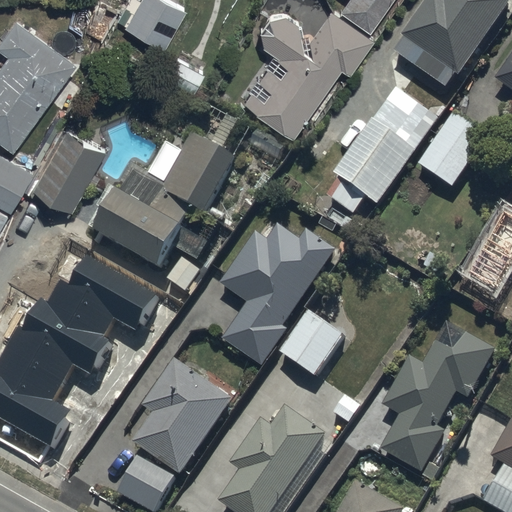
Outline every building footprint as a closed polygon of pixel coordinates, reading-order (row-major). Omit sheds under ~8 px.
[(126,9),(117,24),(164,51),(187,12),(165,0),(142,0),(134,14),(126,9)] [(370,35),(396,0),(351,0),(341,13),(370,35)] [(500,0),(433,0),(404,41),(460,80),(511,7),(500,0)] [(299,37),(296,23),(290,17),(271,22),(261,37),(264,51),(273,58),(247,91),(250,93),(243,103),(291,141),(341,71),(348,76),(373,41),(331,12),(312,39),(311,34),(299,37)] [(0,143),(14,153),(77,68),(15,22),(0,42),(0,53),(6,58),(0,66),(0,143)] [(176,59),(164,80),(194,96),(205,75),(176,59)] [(511,66),(499,86),(511,94),(511,66)] [(441,126),(399,96),(337,181),(346,188),(334,205),(355,220),(367,203),(379,212),(441,126)] [(456,120),(421,170),(454,193),(489,144),(456,120)] [(72,213),(105,153),(67,132),(34,192),(72,213)] [(237,163),(193,139),(167,187),(133,169),(117,197),(123,200),(100,243),(165,278),(178,253),(203,266),(212,249),(195,240),(237,163)] [(32,175),(0,156),(0,209),(9,215),(32,175)] [(462,281),(492,298),(511,261),(511,212),(504,208),(462,281)] [(286,333),(338,257),(309,237),(303,246),(281,231),(270,247),(259,239),(223,291),(251,310),(226,346),(265,373),(290,336),(286,333)] [(138,331),(158,296),(86,256),(70,285),(60,280),(47,302),(40,298),(0,368),(0,417),(54,448),(73,413),(52,401),(72,364),(96,378),(116,342),(102,335),(112,317),(138,331)] [(310,318),(282,358),(319,384),(346,344),(310,318)] [(425,371),(413,364),(385,411),(402,421),(382,455),(425,480),(449,439),(440,434),(460,399),(471,405),(499,357),(469,339),(457,361),(437,350),(425,371)] [(136,451),(185,483),(236,406),(177,367),(145,414),(156,421),(136,451)] [(281,511),(327,443),(287,416),(275,435),(263,427),(233,471),(241,477),(217,511),(281,511)] [(507,469),(511,472),(511,430),(494,462),(507,469)] [(140,462),(119,498),(142,511),(161,511),(178,484),(140,462)] [(511,511),(511,472),(507,469),(485,508),(492,511),(511,511)] [(396,511),(358,490),(345,511),(396,511)]
